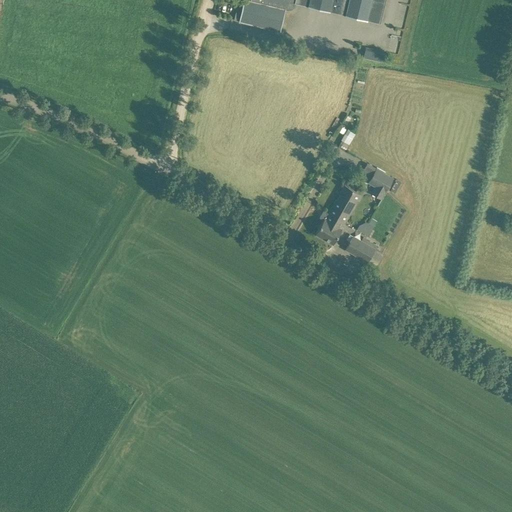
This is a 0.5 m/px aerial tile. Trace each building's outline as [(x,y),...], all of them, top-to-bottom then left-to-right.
[(243,0),(239,22),(280,32),(286,9),(288,9),(290,9),(292,7),(294,6),(295,3),(308,6),(330,12),(380,24),(386,0),(261,0),(261,3),(249,0),(243,0)] [(385,52),(385,51),(366,48),(364,58),(383,62),(385,52)] [(343,140),(351,144),(356,131),(348,128),(343,140)] [(376,168),(368,182),(375,186),(371,193),(381,200),(393,178),(376,168)] [(361,194),(353,190),(344,185),(339,194),(340,195),(338,200),(336,199),(328,214),(344,223),(361,194)] [(341,228),(344,223),(328,214),(325,219),(324,219),(315,234),(333,244),(342,229),(341,228)] [(359,225),(357,229),(365,234),(368,230),(359,225)] [(361,240),(360,240),(353,236),(345,249),(368,262),(377,245),(363,237),(361,240)]
